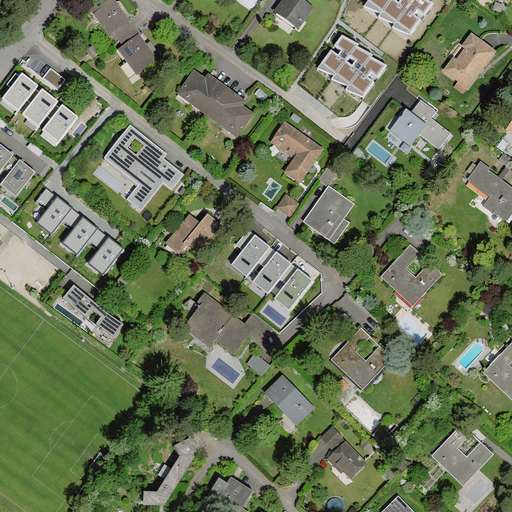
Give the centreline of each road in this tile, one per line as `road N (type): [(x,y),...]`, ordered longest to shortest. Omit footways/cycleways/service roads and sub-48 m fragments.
road 1 (residential): [(283,339),(345,282),(28,34)]
road 2 (residential): [(346,142),(146,0)]
road 3 (residential): [(295,511),(226,445),(177,511)]
